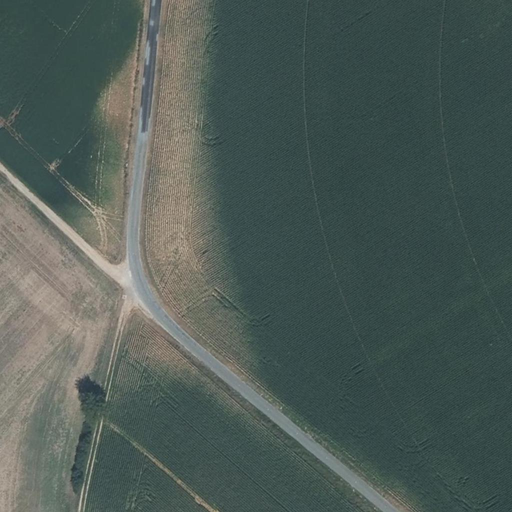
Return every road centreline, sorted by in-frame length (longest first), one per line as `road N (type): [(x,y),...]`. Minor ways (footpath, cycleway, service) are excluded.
road 1 (tertiary): [(155,0),(130,219),(132,288),(384,511)]
road 2 (track): [(78,511),(132,288)]
road 3 (track): [(0,162),(132,288)]
